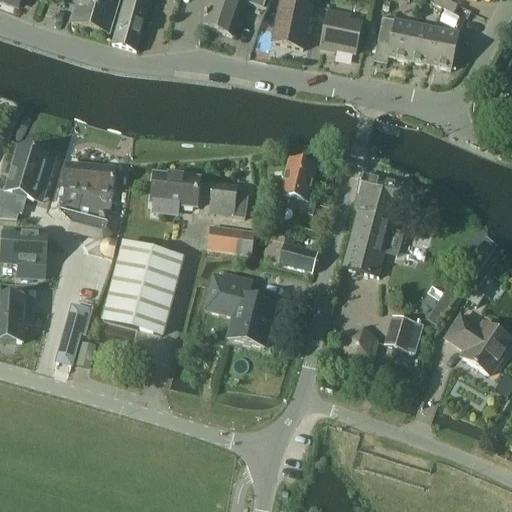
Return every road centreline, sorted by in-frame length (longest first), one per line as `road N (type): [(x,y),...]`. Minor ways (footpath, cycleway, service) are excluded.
road 1 (tertiary): [(370,95),(225,68),(129,65),(0,26)]
road 2 (tertiary): [(301,401),(370,95)]
road 3 (unclassified): [(272,452),(0,373)]
road 4 (residential): [(511,482),(301,401)]
road 5 (tertiary): [(446,114),(510,0)]
